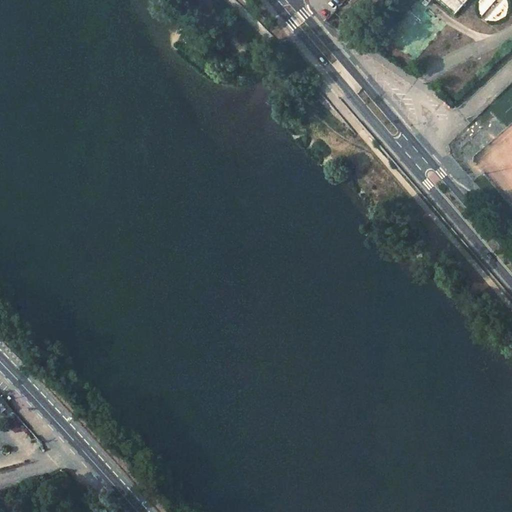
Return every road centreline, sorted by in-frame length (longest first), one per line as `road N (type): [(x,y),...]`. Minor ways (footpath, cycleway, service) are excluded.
road 1 (primary): [(270,0),(409,159)]
road 2 (primary): [(0,360),(139,511)]
road 3 (primary): [(422,147),(289,0)]
road 4 (primary): [(409,159),(511,277)]
road 5 (primary): [(511,247),(422,147)]
